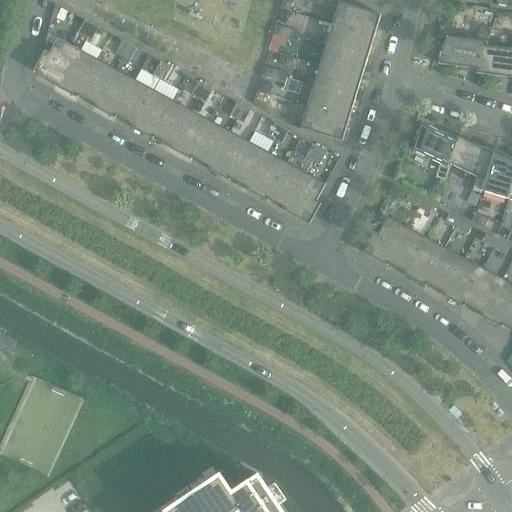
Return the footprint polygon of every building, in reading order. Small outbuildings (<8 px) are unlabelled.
[(290,13),(293,0),(283,0),(280,10),(290,13)] [(511,8),(511,0),(510,0),(498,0),(498,6),(506,7),(511,8)] [(374,38),(380,16),(339,4),(332,25),(374,38)] [(456,14),(458,6),(446,5),(443,17),(451,18),(456,14)] [(84,38),(91,25),(85,21),(78,34),(84,38)] [(91,42),(98,29),(91,25),(84,38),(91,42)] [(368,59),(374,38),(332,25),(326,46),(368,59)] [(300,33),(288,30),(276,26),(274,31),(298,38),(300,33)] [(477,70),(486,47),(491,31),(480,27),(476,42),(447,38),(438,65),(477,70)] [(298,38),(274,31),(273,36),(285,39),(286,39),(297,42),(298,38)] [(57,88),(78,50),(84,38),(78,34),(71,46),(58,39),(50,54),(45,52),(34,73),(57,86),(56,88),(57,88)] [(283,48),(286,39),(285,39),(273,36),(268,51),(276,54),(278,46),(283,48)] [(122,58),(129,45),(123,42),(116,55),(122,58)] [(129,62),(136,49),(129,45),(122,58),(129,62)] [(361,79),(368,59),(326,46),(320,67),(361,79)] [(511,79),(511,50),(486,47),(477,70),(476,75),(511,79)] [(76,99),(97,60),(78,50),(57,88),(76,99)] [(95,109),(116,71),(97,60),(76,99),(77,99),(78,97),(95,106),(94,108),(95,109)] [(160,79),(167,66),(161,62),(154,75),(160,79)] [(167,83),(174,70),(167,66),(160,79),(167,83)] [(355,100),(361,79),(320,67),(314,87),(355,100)] [(288,75),(276,71),(264,68),(262,73),(287,79),(288,75)] [(114,119),(135,81),(116,71),(95,109),(114,119)] [(287,79),(262,73),(261,77),(285,84),(287,79)] [(133,130),(154,91),(135,81),(114,119),(115,120),(116,118),(133,127),(132,129),(133,130)] [(272,84),(260,81),(256,92),(266,95),(269,96),(272,84)] [(198,100),(205,87),(198,83),(191,96),(198,100)] [(205,103),(212,90),(205,87),(198,100),(205,103)] [(349,121),(355,100),(314,87),(307,108),(349,121)] [(152,140),(173,102),(154,91),(133,130),(152,140)] [(262,110),(266,96),(266,95),(256,92),(253,105),(262,110)] [(171,150),(192,112),(173,102),(152,140),(153,140),(154,138),(171,148),(170,150),(171,150)] [(237,121),(244,108),(237,104),(230,117),(237,121)] [(243,124),(250,111),(244,108),(237,121),(243,124)] [(342,142),(349,121),(307,108),(301,130),(342,142)] [(190,161),(211,122),(192,112),(171,150),(190,161)] [(209,171),(230,133),(211,122),(190,161),(191,161),(192,159),(210,168),(208,171),(209,171)] [(275,141),(282,128),(275,124),(268,137),(275,141)] [(451,166),(456,141),(421,124),(413,152),(439,165),(435,179),(446,182),(451,166)] [(281,145),(288,132),(282,128),(275,141),(281,145)] [(228,181),(249,143),(230,133),(209,171),(228,181)] [(481,195),(482,192),(493,155),(458,137),(456,141),(451,166),(476,178),(472,192),(481,195)] [(247,192),(268,153),(249,143),(228,181),(229,182),(230,180),(248,189),(246,191),(247,192)] [(312,162),(319,149),(313,145),(306,158),(312,162)] [(319,166),(326,152),(319,149),(312,162),(319,166)] [(507,200),(511,183),(511,159),(494,150),(493,155),(482,192),(507,200)] [(266,202),(287,164),(268,153),(247,192),(266,202)] [(285,212),(306,174),(287,164),(266,202),(267,202),(268,200),(285,210),(284,212),(285,212)] [(398,173),(394,181),(403,185),(406,177),(398,173)] [(316,202),(326,185),(306,174),(285,212),(310,226),(321,205),(316,202)] [(431,193),(433,194),(440,198),(444,186),(437,182),(431,193)] [(478,208),(481,196),(471,193),(468,205),(478,208)] [(439,204),(441,198),(440,198),(433,194),(431,200),(439,204)] [(418,209),(421,202),(409,195),(405,202),(418,209)] [(429,215),(433,208),(421,202),(418,209),(429,215)] [(484,229),(488,221),(476,214),(472,222),(484,229)] [(456,229),(459,222),(448,216),(445,223),(456,229)] [(387,267),(407,229),(387,218),(378,235),(373,232),(362,253),(387,267)] [(468,236),(471,228),(459,222),(456,229),(468,236)] [(406,277),(426,239),(407,229),(387,267),(388,265),(406,274),(405,277),(406,277)] [(493,249),(498,243),(486,236),(482,243),(493,249)] [(425,287),(445,249),(426,239),(406,277),(425,287)] [(505,256),(509,249),(498,243),(493,249),(505,256)] [(444,297),(464,259),(445,249),(425,287),(425,288),(426,285),(444,295),(443,297),(444,297)] [(463,308),(483,269),(464,259),(444,297),(463,308)] [(482,318),(502,280),(483,269),(463,308),(464,306),(482,315),(481,317),(482,318)] [(501,328),(511,307),(511,284),(502,280),(482,318),(501,328)] [(511,331),(511,307),(501,328),(501,329),(503,326),(511,331)] [(221,477),(169,511),(282,511),(259,478),(233,495),(221,477)]
